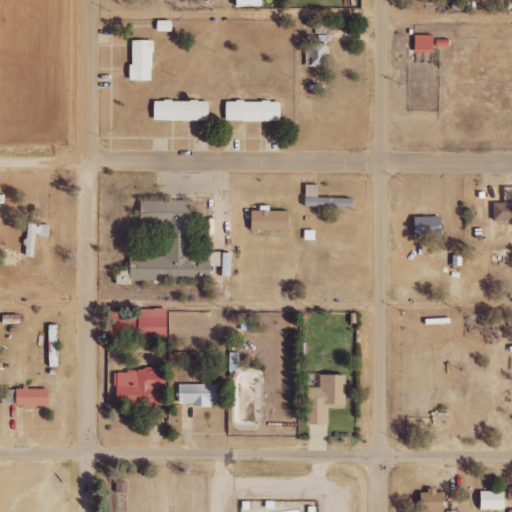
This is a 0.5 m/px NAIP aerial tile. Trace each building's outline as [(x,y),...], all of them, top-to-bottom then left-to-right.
[(158,32),(173,32),(173,21),(158,21),(158,32)] [(328,66),(326,26),(316,26),(316,30),(322,29),(322,36),(304,37),(305,67),(328,66)] [(435,35),(414,36),(415,52),(435,51),(435,35)] [(132,81),(154,81),(154,41),(132,40),(132,81)] [(210,120),(209,100),(155,102),(155,122),(210,120)] [(226,101),(226,121),(282,122),(282,102),(226,101)] [(353,207),(353,198),(319,197),(319,184),(306,184),(306,207),(353,207)] [(191,251),(191,200),(141,200),(141,225),(166,225),(165,256),(131,256),(131,280),(212,281),(212,266),(222,266),(222,251),(191,251)] [(511,219),(511,200),(493,201),(494,221),(511,219)] [(253,229),(290,230),(291,211),(253,210),(253,229)] [(443,217),(416,216),(415,236),(443,237),(443,217)] [(36,256),(37,236),(50,237),(51,225),(38,224),(38,220),(28,219),(26,256),(36,256)] [(305,239),(316,240),(316,230),(305,230),(305,239)] [(233,252),(223,252),(223,276),(232,276),(233,252)] [(120,318),(121,337),(169,335),(168,308),(138,310),(139,317),(120,318)] [(255,330),(254,315),(240,315),(241,330),(255,330)] [(51,353),(59,353),(59,324),(50,325),(51,353)] [(237,352),(230,352),(230,368),(238,367),(237,352)] [(117,406),(162,406),(162,369),(117,370),(117,406)] [(307,424),(328,424),(329,403),(346,404),(347,375),(320,374),(320,386),(308,386),(307,424)] [(179,405),(221,405),(222,384),(180,384),(179,405)] [(17,407),(50,407),(50,388),(17,388),(17,407)] [(117,491),(127,491),(127,482),(117,482),(117,491)] [(446,511),(446,490),(428,491),(428,492),(420,493),(420,511),(446,511)] [(506,491),(481,492),(482,510),(507,510),(506,491)] [(242,511),(266,511),(267,501),(242,501),(242,511)]
